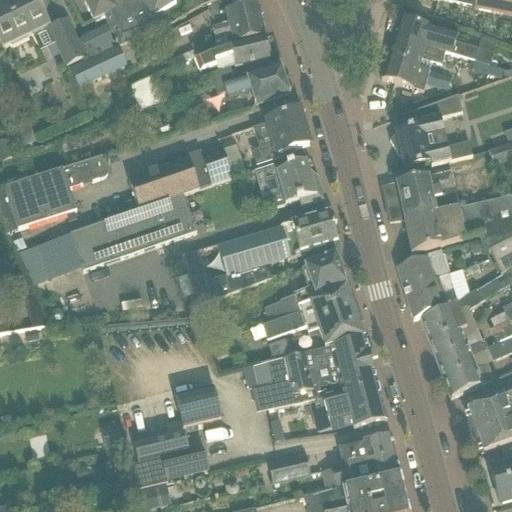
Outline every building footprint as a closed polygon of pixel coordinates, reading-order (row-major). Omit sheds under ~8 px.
[(0,44),(3,50),(32,36),(30,32),(46,25),(33,0),(15,0),(0,7),(0,44)] [(165,30),(158,15),(153,19),(141,0),(81,0),(93,23),(104,18),(119,48),(165,30)] [(141,0),(153,19),(158,15),(175,5),(172,0),(141,0)] [(476,0),(475,11),(511,18),(511,0),(423,0),(438,3),(438,2),(471,9),(473,0),(476,0)] [(256,5),(225,12),(229,26),(213,30),(216,43),(232,38),(233,41),(263,33),(256,5)] [(424,50),(445,56),(474,65),(478,52),(428,38),(430,29),(400,20),(393,41),(424,50)] [(49,33),(64,63),(66,69),(85,60),(68,24),(63,26),(49,33)] [(111,45),(105,31),(81,42),(87,56),(111,45)] [(266,49),(263,39),(265,39),(263,33),(233,41),(234,46),(211,52),(194,61),(201,75),(215,69),(214,67),(232,62),(234,71),(269,62),(268,60),(270,57),(269,51),(266,49)] [(441,68),(445,56),(424,50),(393,41),(387,62),(418,71),(420,63),(441,68)] [(78,91),(126,69),(117,50),(69,72),(78,91)] [(430,74),(418,71),(387,62),(381,83),(423,95),(430,74)] [(291,87),(290,84),(287,83),(284,82),(280,69),(232,84),(228,71),(210,77),(217,99),(225,96),(227,103),(251,96),(255,107),(288,97),(288,95),(290,93),(291,90),(291,87)] [(504,74),(488,69),(486,77),(502,82),(504,74)] [(430,88),(449,94),(453,82),(434,76),(430,88)] [(153,80),(130,89),(139,114),(162,105),(153,80)] [(450,165),(447,150),(441,122),(462,116),(458,99),(418,113),(422,130),(412,132),(412,131),(407,132),(407,134),(397,136),(389,143),(399,160),(402,159),(405,172),(430,166),(431,170),(450,165)] [(308,146),(298,115),(299,115),(298,114),(267,125),(267,126),(253,131),(260,152),(252,155),(256,169),(294,156),(293,152),(308,147),(308,146)] [(29,128),(12,134),(19,152),(36,145),(29,128)] [(511,128),(501,131),(506,148),(485,154),(489,169),(511,162),(511,128)] [(221,150),(200,157),(210,189),(232,181),(221,150)] [(107,173),(103,159),(36,180),(26,184),(0,191),(0,222),(7,238),(18,233),(76,215),(69,192),(102,182),(106,180),(107,176),(107,173)] [(138,214),(183,199),(199,193),(188,163),(128,184),(138,214)] [(318,180),(317,180),(309,175),(306,164),(286,170),(287,173),(275,176),(281,196),(272,199),(276,211),(298,205),(301,212),(325,205),(318,180)] [(33,170),(23,173),(26,184),(36,180),(33,170)] [(477,174),(393,192),(408,261),(482,238),(489,253),(511,239),(511,227),(491,240),(489,236),(491,235),(477,174)] [(183,199),(138,214),(70,238),(83,276),(196,237),(183,199)] [(291,262),(290,259),(337,245),(329,216),(281,231),(217,249),(233,297),(275,282),(270,268),(291,262)] [(501,278),(511,270),(511,240),(489,253),(501,278)] [(397,272),(405,297),(449,284),(439,254),(425,259),(426,261),(397,272)] [(223,300),(217,283),(207,286),(198,255),(185,259),(200,308),(223,300)] [(334,258),(315,265),(304,269),(312,292),(289,300),(290,305),(295,304),(297,309),(316,303),(315,300),(345,289),(334,258)] [(420,323),(435,362),(467,349),(461,334),(466,332),(461,318),(484,304),(511,285),(511,272),(478,294),(477,293),(455,306),(456,307),(443,313),(439,316),(420,323)] [(457,305),(449,284),(405,297),(413,324),(457,305)] [(304,324),(314,320),(326,351),(364,341),(345,289),(315,300),(316,303),(297,309),(300,315),(286,320),(270,326),(262,329),(268,345),(306,331),(304,324)] [(280,306),(265,312),(270,326),(286,320),(280,306)] [(192,309),(188,314),(189,320),(200,319),(198,307),(192,309)] [(52,315),(52,318),(53,321),(55,323),(58,323),(60,322),(62,320),(63,317),(62,315),(60,313),(57,312),(54,313),(52,315)] [(42,314),(29,317),(32,333),(49,330),(42,314)] [(377,387),(364,341),(326,351),(283,363),(262,369),(253,371),(258,391),(263,390),(269,413),(293,409),(322,402),(377,387)] [(488,353),(487,352),(484,342),(467,349),(435,362),(450,402),(483,388),(483,386),(492,383),(486,369),(477,373),(472,360),(488,353)] [(493,365),(511,356),(511,348),(509,342),(487,352),(488,353),(493,365)] [(222,345),(211,349),(216,363),(227,359),(222,345)] [(377,387),(322,402),(330,432),(351,427),(352,434),(386,425),(377,387)] [(221,422),(213,390),(174,400),(182,431),(221,422)] [(511,395),(467,412),(483,457),(500,451),(511,446),(511,395)] [(188,456),(183,434),(132,446),(138,468),(188,456)] [(282,434),(272,436),(275,446),(284,443),(282,434)] [(361,446),(338,451),(340,458),(343,469),(366,465),(396,458),(391,439),(361,446)] [(511,446),(500,451),(500,452),(502,451),(507,467),(489,472),(499,506),(511,502),(511,446)] [(161,464),(138,468),(131,470),(137,494),(167,487),(167,483),(208,472),(203,453),(161,464)] [(400,477),(396,458),(366,465),(343,469),(331,472),(331,473),(321,476),(326,494),(370,484),(400,477)] [(269,469),(273,486),(308,478),(304,460),(269,469)] [(370,484),(326,494),(304,500),(306,511),(408,511),(400,477),(370,484)]
